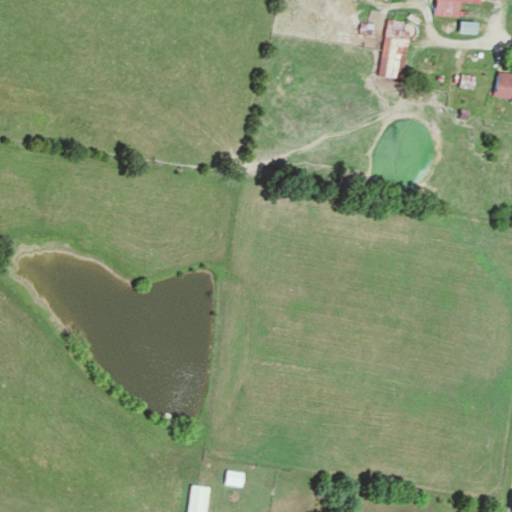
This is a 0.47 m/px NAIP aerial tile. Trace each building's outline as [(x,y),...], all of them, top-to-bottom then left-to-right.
[(459,1),(494,3),(494,0),(435,0),(434,17),(458,18),(459,1)] [(460,33),(475,34),(476,24),(460,24),(460,33)] [(408,40),(384,37),(380,77),(403,80),(408,40)] [(511,101),(511,72),(495,72),(494,101),(511,101)] [(224,487),(240,489),(242,474),(226,472),(224,487)] [(206,511),(208,488),(189,487),(187,511),(206,511)]
